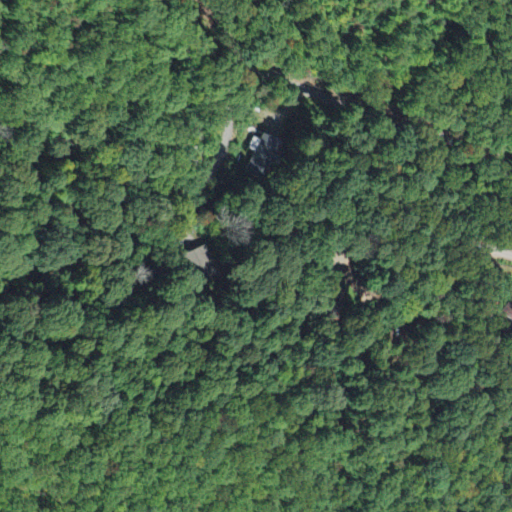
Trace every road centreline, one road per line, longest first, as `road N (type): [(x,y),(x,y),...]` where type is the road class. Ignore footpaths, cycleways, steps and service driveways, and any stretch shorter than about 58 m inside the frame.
road 1 (residential): [(511,180),(466,139),(392,121),(262,71),(240,77),(227,151),(205,166)]
road 2 (residential): [(511,265),(450,266),(403,309),(398,403),(353,486)]
